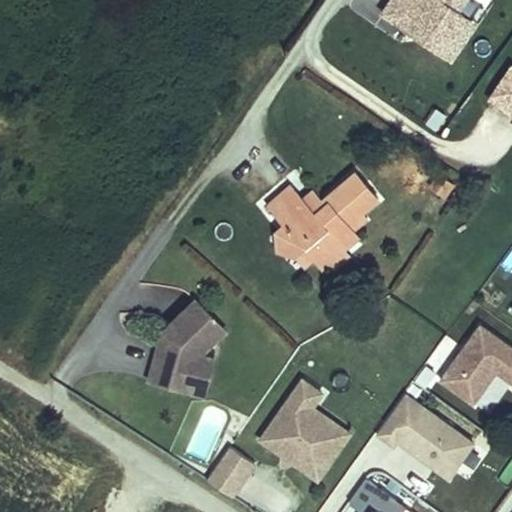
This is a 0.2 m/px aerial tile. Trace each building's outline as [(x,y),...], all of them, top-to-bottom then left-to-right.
[(458,9),(464,0),(421,0),(421,1),(419,0),(391,0),(382,13),(438,50),(464,13),(458,9)] [(451,59),(476,22),(464,13),(438,50),(451,59)] [(511,70),(508,68),(490,95),(511,109),(511,70)] [(366,183),(354,170),(350,174),(361,187),(362,186),(365,184),(366,183)] [(360,234),(352,226),(367,214),(363,210),(378,197),(366,183),(365,184),(362,186),(361,187),(350,174),(322,198),(325,203),(314,212),(313,213),(301,199),(290,185),(267,205),(283,223),(275,231),(293,252),(303,264),(312,256),(322,267),(329,261),(335,267),(349,255),(343,248),(360,234)] [(322,198),(313,189),(312,189),(302,198),(301,199),(313,213),(314,212),(325,203),(322,198)] [(293,252),(275,231),(276,243),(278,250),(285,251),(293,252)] [(188,386),(198,350),(224,325),(195,295),(161,328),(158,339),(163,340),(161,349),(156,347),(148,374),(188,386)] [(511,346),(479,323),(439,378),(472,402),(496,369),(511,381),(511,346)] [(212,354),(198,350),(188,386),(202,390),(212,354)] [(281,458),(287,463),(293,460),(317,477),(352,426),(320,403),(329,389),(304,372),(259,436),(281,452),(281,458)] [(396,438),(448,475),(473,441),(404,391),(376,431),(393,443),(396,438)] [(205,476),(231,493),(253,460),(228,443),(205,476)] [(365,476),(348,500),(364,511),(399,511),(404,505),(365,476)]
